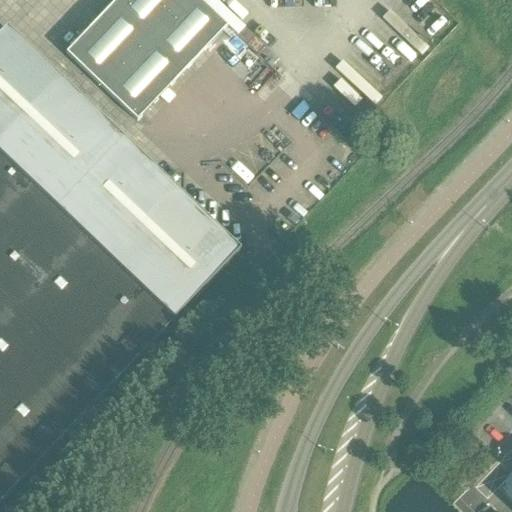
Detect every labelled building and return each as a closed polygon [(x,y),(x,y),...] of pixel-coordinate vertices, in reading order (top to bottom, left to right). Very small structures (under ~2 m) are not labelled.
[(118,0),(66,55),(137,123),(227,28),(197,0),(118,0)] [(0,242),(131,367),(240,252),(6,30),(0,36),(0,242)] [(0,242),(0,429),(38,464),(131,367),(0,242)] [(0,504),(38,464),(0,429),(0,504)] [(511,511),(511,475),(496,491),(511,506),(511,511)]
